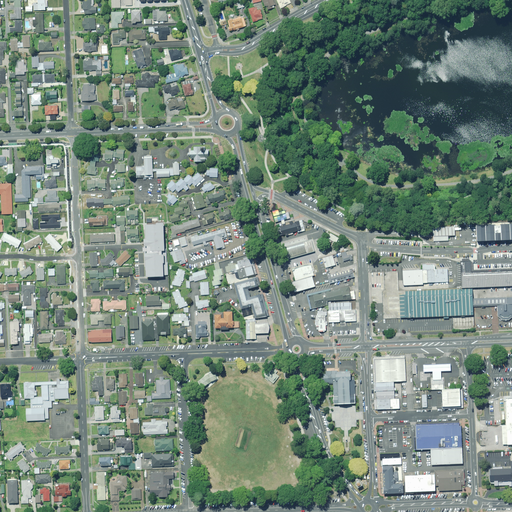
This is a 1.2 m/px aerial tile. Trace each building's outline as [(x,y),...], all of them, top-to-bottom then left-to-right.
[(23,8),(22,0),(11,0),(11,2),(16,1),(16,14),(12,14),(12,19),(23,19),(23,9),(24,9),(24,7),(23,8)] [(46,4),(46,0),(38,0),(39,5),(38,5),(38,10),(47,10),(46,7),(47,7),(47,4),(46,4)] [(93,7),(93,0),(88,0),(89,1),(84,1),(84,4),(83,4),(83,7),(84,7),(84,10),(86,10),(86,14),(93,14),(93,13),(97,13),(97,10),(99,10),(99,7),(93,7)] [(275,5),(273,0),(263,0),(265,6),(267,6),(268,10),(273,8),(273,6),(275,5)] [(257,9),(257,7),(249,9),(251,14),(252,14),(254,22),(258,21),(258,20),(263,18),(260,8),(257,9)] [(141,23),(141,11),(131,11),(132,25),(136,24),(136,23),(141,23)] [(125,19),(125,12),(113,12),(113,28),(120,28),(119,23),(123,23),(123,19),(125,19)] [(166,12),(157,12),(157,22),(168,22),(167,15),(166,15),(166,12)] [(45,33),(45,14),(37,14),(37,20),(35,20),(35,26),(37,26),(37,33),(45,33)] [(234,29),(235,31),(237,30),(237,31),(240,30),(240,28),(247,26),(244,17),(242,18),(241,16),(238,17),(238,18),(233,19),(229,20),(228,21),(231,30),(234,29)] [(97,29),(97,18),(85,18),(85,21),(84,21),(84,27),(85,27),(85,30),(97,29)] [(24,21),(16,20),(16,28),(11,27),(11,32),(23,33),(24,21)] [(150,32),(156,32),(156,33),(158,33),(158,34),(160,34),(160,40),(167,40),(167,35),(170,34),(170,28),(155,28),(155,27),(150,27),(150,32)] [(127,31),(120,30),(120,33),(114,33),(114,44),(121,44),(121,38),(127,38),(127,31)] [(138,40),(138,39),(147,39),(147,30),(130,30),(131,42),(136,42),(136,40),(138,40)] [(10,45),(12,45),(12,51),(19,51),(19,47),(31,47),(31,36),(24,36),(24,43),(19,43),(19,39),(12,39),(12,43),(10,43),(10,45)] [(8,50),(8,42),(0,41),(0,64),(3,64),(3,59),(5,59),(5,50),(8,50)] [(54,50),(54,42),(40,43),(40,51),(54,50)] [(98,51),(98,43),(83,43),(83,52),(98,51)] [(183,59),(181,51),(178,52),(177,49),(168,51),(171,62),(183,59)] [(147,66),(142,50),(132,53),(135,62),(136,61),(139,69),(147,66)] [(40,57),(33,57),(33,68),(39,67),(39,70),(47,70),(47,69),(56,69),(56,62),(45,62),(45,63),(40,63),(40,57)] [(95,61),(95,58),(85,59),(85,71),(103,70),(103,60),(95,61)] [(28,60),(17,60),(17,75),(26,75),(26,72),(28,72),(28,60)] [(186,68),(184,63),(178,65),(177,64),(174,65),(176,73),(167,75),(168,79),(167,80),(168,83),(180,79),(180,77),(184,76),(189,74),(187,67),(186,68)] [(158,83),(158,81),(159,81),(159,76),(150,76),(150,75),(148,73),(146,73),(145,75),(142,75),(142,81),(136,80),(136,87),(155,88),(155,83),(158,83)] [(56,82),(56,74),(34,75),(34,81),(33,81),(33,87),(39,86),(39,83),(56,82)] [(123,84),(123,77),(119,77),(119,78),(113,78),(113,86),(117,86),(117,84),(123,84)] [(135,83),(135,78),(126,78),(126,86),(132,86),(132,83),(135,83)] [(188,84),(187,80),(183,82),(184,89),(186,96),(194,94),(191,83),(188,84)] [(97,84),(95,84),(94,84),(85,84),(85,88),(79,88),(79,94),(83,94),(83,101),(97,101),(97,89),(97,84)] [(172,87),(171,84),(164,86),(166,92),(167,92),(168,93),(169,93),(169,94),(171,93),(171,95),(178,94),(177,92),(180,92),(178,85),(172,87)] [(59,102),(59,91),(48,91),(48,96),(51,96),(51,102),(59,102)] [(134,103),(136,103),(136,96),(134,96),(134,91),(125,91),(125,97),(131,97),(131,103),(128,103),(128,112),(134,112),(134,103)] [(42,105),(42,95),(33,95),(33,105),(42,105)] [(183,96),(168,100),(169,103),(168,103),(169,110),(176,108),(176,111),(186,108),(183,96)] [(54,117),(59,117),(59,114),(61,114),(60,105),(46,106),(46,115),(54,114),(54,117)] [(93,105),(83,106),(83,114),(93,113),(93,105)] [(188,151),(188,158),(192,158),(192,162),(204,161),(204,158),(208,158),(208,150),(204,150),(204,147),(192,147),(192,151),(188,151)] [(126,158),(126,152),(126,150),(117,149),(117,151),(107,150),(106,159),(109,160),(109,159),(115,159),(115,157),(126,158)] [(101,155),(92,153),(90,166),(89,174),(97,175),(98,167),(97,167),(98,161),(100,161),(101,155)] [(7,162),(7,156),(1,157),(1,160),(0,160),(0,170),(1,170),(0,166),(5,166),(5,168),(9,168),(9,174),(14,174),(14,164),(9,165),(9,162),(7,162)] [(55,159),(55,156),(48,156),(48,165),(53,165),(53,163),(60,163),(60,159),(55,159)] [(152,159),(144,159),(145,169),(138,169),(138,181),(153,180),(153,173),(152,159)] [(127,172),(127,164),(116,165),(116,170),(118,170),(119,172),(127,172)] [(15,194),(16,202),(30,201),(29,175),(44,174),(43,166),(21,167),(23,194),(15,194)] [(153,173),(153,180),(178,179),(178,166),(170,166),(170,172),(153,173)] [(218,168),(210,168),(210,170),(207,170),(207,175),(210,176),(210,177),(218,177),(218,168)] [(198,184),(204,179),(198,173),(193,178),(190,174),(184,179),(190,186),(193,183),(196,186),(198,184)] [(112,180),(112,188),(114,188),(114,189),(117,189),(117,187),(126,187),(126,185),(126,178),(118,178),(118,180),(112,180)] [(184,188),(187,191),(189,188),(187,185),(187,184),(182,179),(176,184),(173,181),(168,186),(174,192),(176,189),(179,192),(182,190),(184,188)] [(94,188),(97,188),(97,187),(99,187),(99,188),(104,188),(108,188),(108,180),(94,180),(88,180),(89,189),(94,189),(94,188)] [(205,192),(207,190),(208,191),(209,190),(210,191),(215,187),(211,181),(207,184),(207,183),(204,186),(202,188),(205,192)] [(14,214),(13,183),(0,183),(0,194),(2,195),(3,215),(14,214)] [(58,197),(58,190),(49,191),(49,197),(47,197),(47,202),(61,201),(60,197),(58,197)] [(221,201),(224,200),(224,198),(225,198),(224,190),(219,191),(220,193),(205,196),(207,205),(212,204),(211,203),(213,202),(213,203),(221,201)] [(178,199),(171,193),(168,197),(170,198),(169,200),(174,204),(178,199)] [(206,206),(202,195),(193,197),(197,209),(206,206)] [(131,204),(131,196),(122,196),(122,197),(114,198),(114,207),(117,206),(117,205),(122,205),(122,204),(127,204),(131,204)] [(45,203),(44,198),(35,199),(36,202),(33,202),(34,207),(38,206),(38,203),(45,203)] [(189,206),(186,198),(179,201),(180,207),(174,209),(176,214),(172,215),(173,219),(171,219),(172,222),(180,220),(178,215),(184,213),(183,208),(189,206)] [(113,204),(113,199),(88,199),(88,206),(89,207),(105,207),(105,204),(113,204)] [(128,208),(127,223),(136,223),(139,224),(140,215),(140,211),(131,210),(131,208),(128,208)] [(279,208),(273,209),(276,221),(288,218),(285,209),(279,210),(279,208)] [(27,227),(27,210),(19,210),(19,227),(18,227),(19,231),(24,231),(24,227),(27,227)] [(214,216),(213,213),(208,215),(208,216),(205,217),(205,220),(202,220),(204,225),(216,222),(215,219),(214,219),(213,217),(214,216)] [(109,225),(109,215),(98,216),(98,218),(93,218),(93,219),(90,219),(90,222),(94,222),(95,226),(109,225)] [(122,218),(122,216),(118,216),(118,226),(121,225),(122,243),(127,243),(126,231),(127,231),(126,217),(122,218)] [(59,220),(59,217),(50,218),(50,220),(47,220),(47,228),(60,228),(60,220),(59,220)] [(186,231),(187,231),(186,230),(201,226),(199,218),(183,223),(183,224),(172,227),(174,234),(172,235),(173,238),(178,237),(177,234),(186,231)] [(302,228),(300,220),(295,221),(296,221),(294,222),(294,220),(290,221),(290,223),(281,225),(283,234),(299,230),(298,229),(302,228)] [(511,222),(473,223),(474,243),(511,241),(511,222)] [(168,251),(168,224),(149,225),(150,239),(148,239),(149,246),(151,246),(151,253),(149,253),(149,258),(147,258),(147,271),(149,271),(149,277),(158,277),(157,276),(164,275),(164,262),(168,262),(168,254),(166,254),(166,251),(168,251)] [(432,227),(433,242),(448,241),(448,237),(456,236),(455,226),(432,227)] [(141,242),(140,229),(128,230),(129,238),(131,238),(131,241),(138,241),(138,242),(141,242)] [(225,229),(193,237),(194,244),(212,239),(214,250),(224,247),(222,237),(227,236),(225,229)] [(330,235),(328,237),(337,242),(338,240),(340,237),(331,232),(330,235)] [(13,244),(16,246),(15,247),(17,248),(18,247),(19,248),(22,241),(7,233),(4,240),(5,240),(4,241),(6,243),(7,241),(11,243),(10,245),(12,246),(13,244)] [(46,239),(49,242),(48,243),(50,244),(51,244),(53,246),(52,247),(55,249),(55,248),(58,252),(64,247),(51,234),(46,239)] [(117,241),(116,234),(91,235),(92,243),(117,241)] [(36,239),(39,245),(44,242),(42,236),(36,239)] [(179,238),(182,246),(188,244),(185,236),(179,238)] [(288,245),(285,246),(288,258),(291,257),(310,252),(316,250),(312,239),(306,240),(288,245)] [(34,247),(31,242),(28,243),(25,245),(28,251),(34,247)] [(173,251),(176,263),(185,260),(182,249),(173,251)] [(132,256),(127,251),(117,261),(122,267),(132,256)] [(351,255),(349,255),(348,253),(347,253),(346,251),(341,252),(344,261),(352,259),(351,255)] [(101,255),(101,253),(91,253),(91,264),(92,264),(92,267),(99,267),(99,255),(101,255)] [(114,260),(115,259),(113,257),(115,255),(113,253),(105,259),(102,259),(103,266),(109,266),(110,264),(113,266),(117,262),(114,260)] [(334,254),(323,257),(326,267),(337,264),(334,254)] [(511,267),(471,269),(471,258),(459,258),(460,287),(511,286),(511,267)] [(246,267),(248,275),(255,273),(253,264),(247,259),(236,261),(238,269),(246,267)] [(421,263),(421,269),(421,284),(446,283),(446,267),(433,268),(433,263),(421,263)] [(236,264),(226,266),(227,272),(237,269),(236,264)] [(296,268),(293,269),(296,280),(313,275),(315,275),(312,264),(308,264),(304,265),(299,267),(296,268)] [(67,265),(58,265),(58,284),(67,284),(67,265)] [(28,276),(31,274),(32,276),(33,275),(33,273),(35,272),(31,266),(21,272),(24,278),(26,277),(26,278),(29,277),(28,276)] [(11,275),(14,275),(14,276),(16,276),(16,275),(19,275),(19,268),(15,268),(15,269),(6,269),(6,275),(8,275),(8,276),(11,276),(11,275)] [(106,270),(106,273),(100,273),(100,270),(91,270),(91,278),(100,278),(107,278),(107,277),(115,277),(115,268),(109,268),(109,270),(106,270)] [(125,268),(118,268),(118,272),(119,272),(119,275),(124,275),(124,276),(130,276),(130,275),(136,275),(136,268),(125,268)] [(212,282),(213,286),(221,284),(220,279),(222,279),(222,276),(224,275),(222,268),(214,270),(215,276),(213,277),(214,281),(212,282)] [(328,275),(331,283),(355,276),(353,268),(328,275)] [(185,270),(178,269),(177,277),(175,276),(175,281),(173,281),(172,285),(181,286),(182,281),(184,281),(185,270)] [(421,269),(401,270),(401,284),(421,284),(421,269)] [(207,278),(205,270),(192,274),(193,276),(189,277),(190,282),(195,280),(195,281),(207,278)] [(316,286),(313,275),(296,280),(292,281),(295,291),(316,286)] [(256,318),(268,316),(261,294),(251,296),(249,288),(259,286),(256,276),(235,283),(242,309),(252,306),(256,318)] [(101,291),(100,280),(92,280),(92,286),(94,285),(94,291),(101,291)] [(126,291),(126,280),(105,281),(105,289),(121,288),(121,291),(126,291)] [(167,282),(154,281),(153,289),(159,289),(159,290),(166,290),(167,282)] [(209,294),(209,282),(200,282),(201,295),(209,294)] [(36,293),(35,285),(23,285),(23,293),(25,293),(25,305),(32,305),(32,293),(36,293)] [(349,286),(309,295),(312,308),(329,304),(328,299),(352,298),(349,286)] [(50,292),(50,288),(41,288),(42,299),(47,299),(47,297),(48,297),(48,292),(50,292)] [(473,288),(406,291),(406,293),(400,294),(401,317),(407,317),(474,314),(473,288)] [(182,298),(179,289),(176,290),(176,291),(173,292),(176,304),(178,303),(180,308),(189,305),(187,300),(185,301),(184,298),(182,298)] [(511,293),(473,292),(474,310),(496,309),(496,319),(502,323),(508,323),(511,318),(511,293)] [(21,302),(21,294),(16,294),(16,295),(10,295),(10,302),(18,302),(21,302)] [(58,297),(58,294),(54,294),(54,305),(64,305),(64,299),(63,299),(63,297),(58,297)] [(161,306),(161,296),(147,296),(148,306),(161,306)] [(102,304),(102,299),(92,299),(93,305),(94,305),(94,307),(92,307),(93,311),(101,311),(101,304),(102,304)] [(210,306),(209,300),(196,302),(196,306),(198,306),(198,309),(203,308),(203,307),(210,306)] [(128,310),(128,301),(112,301),(112,302),(109,302),(109,301),(105,301),(105,311),(110,311),(110,309),(123,309),(123,310),(128,310)] [(352,302),(329,303),(329,310),(329,322),(340,321),(346,320),(346,321),(356,321),(356,309),(352,309),(352,302)] [(57,310),(57,319),(57,323),(59,323),(59,326),(66,326),(66,320),(64,320),(64,316),(65,316),(65,310),(57,310)] [(49,315),(49,311),(41,312),(42,330),(51,330),(51,326),(50,315),(49,315)] [(140,325),(142,325),(142,316),(134,316),(134,311),(130,311),(130,316),(131,316),(131,329),(140,329),(140,325)] [(215,314),(216,328),(221,328),(221,329),(229,329),(229,327),(233,327),(233,328),(239,327),(239,321),(235,321),(234,320),(233,320),(233,311),(224,311),(225,317),(224,317),(223,312),(215,312),(216,314),(215,314)] [(325,312),(316,312),(316,332),(325,332),(325,312)] [(113,324),(112,314),(92,315),(92,325),(99,325),(99,321),(105,321),(105,324),(113,324)] [(169,314),(156,315),(156,318),(145,318),(145,321),(142,321),(143,342),(160,342),(160,336),(170,336),(169,314)] [(189,314),(183,314),(174,314),(174,316),(172,316),(172,321),(181,321),(181,323),(183,323),(183,321),(185,321),(185,326),(190,326),(189,314)] [(206,324),(206,321),(197,321),(196,337),(201,337),(201,336),(207,336),(207,330),(207,324),(206,324)] [(247,339),(256,339),(256,321),(246,322),(247,339)] [(20,333),(20,322),(11,322),(11,344),(18,344),(18,333),(20,333)] [(269,322),(256,323),(256,333),(269,332),(271,327),(269,322)] [(26,341),(33,341),(33,338),(33,336),(34,336),(34,328),(30,328),(30,324),(25,324),(26,341)] [(124,337),(126,337),(126,326),(118,326),(118,340),(124,340),(124,337)] [(178,328),(178,329),(174,329),(174,335),(180,335),(180,337),(184,337),(184,333),(187,334),(187,328),(181,328),(178,328)] [(112,337),(114,337),(113,329),(91,330),(91,331),(89,331),(89,342),(92,342),(92,343),(112,342),(112,337)] [(65,335),(65,332),(58,332),(58,337),(56,337),(57,344),(68,344),(67,335),(65,335)] [(54,341),(54,334),(39,334),(40,343),(52,342),(52,341),(54,341)] [(406,359),(375,360),(376,382),(395,381),(407,380),(406,359)] [(433,371),(434,379),(442,378),(442,370),(451,370),(451,363),(424,364),(424,371),(433,371)] [(274,383),(280,376),(276,374),(278,371),(271,366),(269,369),(267,368),(264,372),(266,373),(264,375),(266,376),(265,377),(274,383)] [(338,370),(328,371),(328,373),(325,373),(325,383),(334,382),(335,405),(357,404),(356,379),(351,380),(351,371),(338,372),(338,370)] [(204,388),(211,382),(218,379),(215,371),(207,375),(199,381),(204,388)] [(145,373),(137,373),(137,385),(139,385),(139,387),(145,387),(145,373)] [(129,387),(129,374),(120,374),(121,388),(129,387)] [(153,395),(154,399),(172,398),(171,379),(166,380),(166,377),(160,377),(161,380),(157,380),(158,393),(153,393),(153,395)] [(105,393),(105,378),(97,378),(93,382),(93,391),(100,391),(100,396),(105,395),(105,393)] [(434,379),(432,379),(432,389),(442,389),(444,389),(444,378),(442,378),(434,379)] [(69,381),(25,382),(25,399),(32,399),(32,406),(45,406),(45,402),(70,401),(69,381)] [(376,382),(376,391),(395,390),(395,381),(376,382)] [(9,385),(2,385),(2,399),(10,399),(10,401),(12,401),(12,385),(9,385)] [(444,389),(442,389),(443,406),(461,405),(461,388),(444,389)] [(123,391),(123,389),(119,389),(119,391),(120,391),(120,405),(127,405),(127,402),(129,402),(128,391),(123,391)] [(376,391),(377,400),(395,399),(395,390),(376,391)] [(147,398),(147,391),(136,391),(136,399),(147,398)] [(511,443),(511,396),(506,397),(507,425),(502,425),(503,444),(511,443)] [(395,399),(377,400),(377,409),(400,408),(400,399),(395,399)] [(167,412),(170,412),(170,408),(167,408),(155,408),(155,404),(149,403),(149,408),(146,408),(146,415),(154,415),(154,416),(167,416),(167,412)] [(106,420),(105,406),(96,406),(96,420),(106,420)] [(119,410),(118,406),(114,406),(114,408),(112,408),(112,418),(114,418),(114,422),(122,422),(122,414),(122,410),(119,410)] [(134,423),(131,423),(132,434),(140,434),(140,424),(141,424),(140,417),(139,408),(130,408),(131,419),(134,419),(134,423)] [(43,410),(26,411),(27,424),(44,423),(43,410)] [(145,428),(146,428),(146,429),(145,430),(145,435),(168,434),(167,422),(157,422),(157,419),(153,420),(153,422),(144,423),(145,428)] [(461,424),(416,424),(417,450),(431,449),(463,447),(461,424)] [(111,434),(110,426),(100,427),(100,435),(111,434)] [(488,432),(479,432),(480,445),(488,445),(488,432)] [(121,439),(116,440),(117,446),(125,446),(125,452),(133,452),(132,440),(127,440),(127,438),(121,438),(121,439)] [(173,450),(173,438),(165,439),(156,440),(157,451),(173,450)] [(111,442),(111,440),(99,440),(99,451),(112,451),(112,449),(114,449),(114,442),(111,442)] [(36,446),(38,446),(36,450),(38,451),(37,452),(39,453),(40,452),(44,453),(43,455),(46,456),(46,454),(48,455),(50,453),(51,454),(53,449),(49,448),(49,449),(42,445),(43,444),(38,442),(36,446)] [(26,449),(22,444),(16,448),(7,455),(11,460),(26,449)] [(71,453),(71,449),(72,449),(72,445),(67,445),(67,447),(60,447),(60,446),(55,446),(55,450),(56,450),(56,453),(59,453),(59,455),(62,455),(62,453),(66,453),(66,454),(69,454),(69,453),(71,453)] [(463,463),(463,447),(431,449),(432,465),(463,463)] [(153,454),(153,453),(145,453),(145,458),(153,458),(153,467),(175,466),(175,463),(174,463),(174,455),(171,455),(171,454),(153,454)] [(101,466),(112,466),(112,463),(114,463),(114,460),(112,460),(112,457),(101,458),(101,462),(101,466)] [(126,457),(126,458),(123,458),(123,465),(133,465),(133,457),(126,457)] [(32,469),(25,459),(19,464),(21,467),(20,467),(23,470),(24,470),(26,473),(32,469)] [(52,461),(47,461),(39,461),(39,460),(37,460),(37,465),(39,465),(39,468),(36,468),(36,474),(41,474),(41,468),(42,468),(42,470),(44,470),(44,468),(47,468),(47,470),(48,470),(48,468),(52,468),(52,465),(52,461)] [(72,464),(72,460),(61,461),(61,469),(71,469),(70,464),(72,464)] [(511,460),(511,461),(511,468),(490,469),(490,481),(511,480),(511,460)] [(384,494),(404,493),(403,483),(394,484),(394,466),(383,466),(384,494)] [(464,469),(435,471),(435,474),(436,491),(439,491),(462,490),(462,484),(464,484),(464,469)] [(107,476),(107,472),(98,472),(98,484),(99,484),(99,489),(98,489),(99,500),(107,500),(106,476),(107,476)] [(173,472),(153,472),(153,474),(151,474),(151,478),(151,496),(160,495),(160,497),(169,497),(169,494),(171,494),(171,489),(173,489),(173,485),(171,485),(171,479),(174,479),(173,472)] [(50,474),(39,475),(39,478),(37,478),(37,483),(37,485),(41,484),(41,483),(49,483),(49,482),(50,482),(50,481),(51,481),(51,475),(50,475),(50,474)] [(406,492),(436,491),(435,474),(405,476),(406,492)] [(119,475),(115,482),(111,482),(112,501),(121,501),(121,489),(123,489),(126,492),(126,488),(128,488),(129,475),(119,475)] [(10,503),(19,503),(20,503),(20,500),(21,500),(21,491),(20,491),(19,480),(9,481),(10,503)] [(32,481),(23,481),(23,493),(24,493),(24,497),(23,497),(23,504),(28,504),(30,504),(30,498),(33,498),(33,490),(33,489),(34,489),(34,488),(34,487),(35,487),(35,486),(34,486),(34,485),(34,484),(33,483),(32,483),(32,481)] [(62,486),(58,486),(56,486),(56,488),(57,488),(57,496),(55,496),(55,502),(64,502),(63,497),(69,497),(69,495),(74,495),(74,490),(71,490),(71,484),(62,484),(62,486)] [(48,489),(48,488),(44,488),(44,490),(41,490),(41,494),(45,494),(45,501),(51,501),(51,489),(48,489)] [(141,489),(132,489),(132,500),(142,500),(141,489)]
